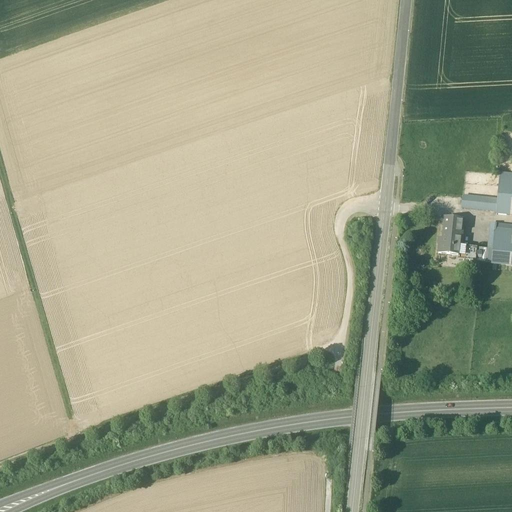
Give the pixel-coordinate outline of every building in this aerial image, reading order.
[(511,176),(500,175),(497,200),(496,212),(496,216),(511,216),(511,176)] [(497,200),(463,197),(461,209),(496,212),(497,200)] [(462,220),(445,218),(443,239),(444,239),(444,244),(439,244),(438,254),(458,256),(459,256),(460,249),(462,220)] [(511,230),(495,229),(493,252),(492,253),(511,255),(511,230)] [(468,250),(460,249),(459,256),(458,256),(458,260),(467,261),(468,250)] [(493,252),(468,250),(467,261),(492,263),(492,253),(493,252)] [(511,255),(492,253),(492,263),(491,264),(511,266),(511,255)]
